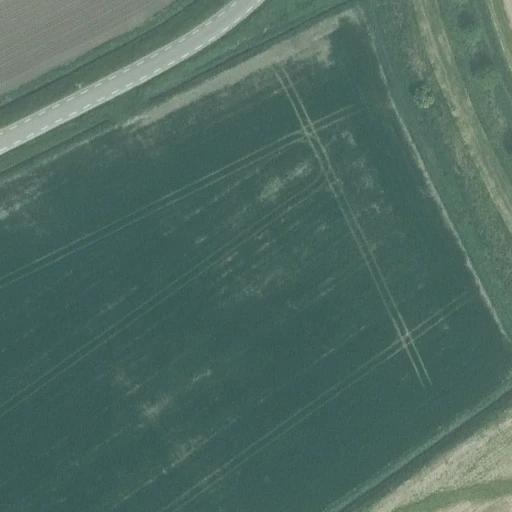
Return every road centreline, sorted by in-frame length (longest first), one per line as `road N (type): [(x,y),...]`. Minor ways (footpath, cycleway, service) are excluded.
road 1 (tertiary): [(0,134),(243,0)]
road 2 (track): [(511,217),(438,53),(428,0)]
